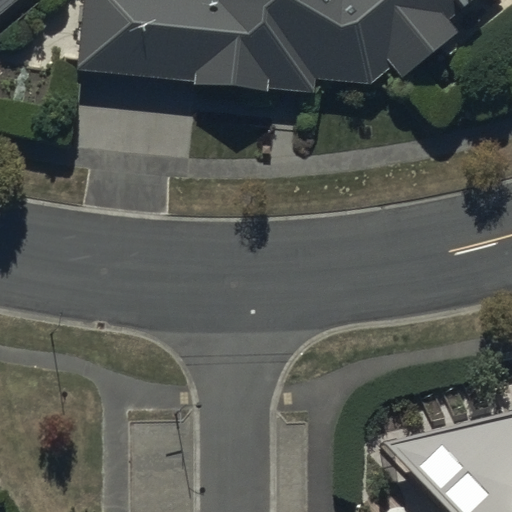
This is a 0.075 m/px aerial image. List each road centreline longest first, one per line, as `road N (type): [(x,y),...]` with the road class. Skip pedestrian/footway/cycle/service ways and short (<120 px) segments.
road 1 (residential): [(511,235),(355,273),(225,284)]
road 2 (residential): [(225,284),(238,511)]
road 3 (residential): [(225,284),(122,280),(0,259)]
